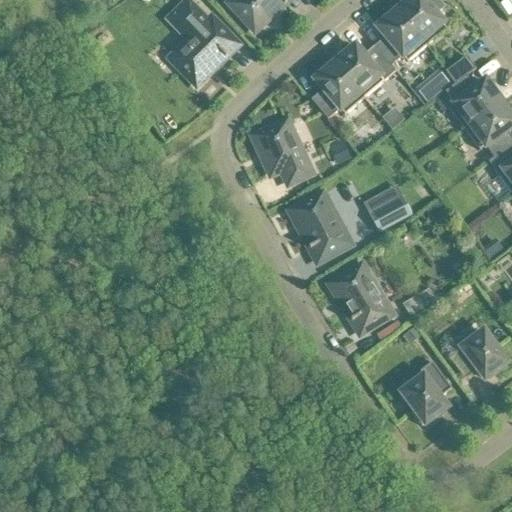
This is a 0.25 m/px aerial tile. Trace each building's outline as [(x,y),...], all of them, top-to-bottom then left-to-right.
[(210,80),(217,73),(215,71),(238,48),(189,0),(186,0),(163,23),(183,43),(173,54),(176,56),(170,62),(196,89),(208,78),(210,80)] [(292,0),(236,0),(229,7),(254,35),(267,23),(269,26),(275,20),(273,17),(292,0)] [(421,0),(420,1),(419,0),(414,0),(397,14),(426,49),(446,32),(434,18),(443,11),(433,0),(421,0)] [(511,0),(507,0),(497,7),(505,19),(511,14),(511,0)] [(407,66),(426,49),(397,14),(378,31),(385,40),(374,50),(391,70),(402,60),(407,66)] [(395,75),(391,70),(374,50),(362,60),(355,51),(335,67),(364,102),(395,75)] [(454,88),(466,80),(475,72),(466,60),(445,75),(454,88)] [(344,118),(364,102),(335,67),(328,73),(326,71),(315,80),(317,82),(315,84),(323,93),(311,103),(327,123),(339,113),(344,118)] [(464,133),(500,106),(485,85),(475,92),(466,80),(454,88),(445,95),(454,108),(448,112),(464,133)] [(488,166),(511,147),(511,141),(506,134),(511,129),(511,121),(500,106),(464,133),(479,154),(485,149),(494,161),(488,165),(488,166)] [(311,177),(287,125),(252,141),(259,156),(257,157),(260,165),(263,164),(270,179),(281,174),(288,188),(311,177)] [(511,197),(511,147),(488,166),(511,197)] [(350,248),(323,197),(289,215),(297,230),(295,231),(299,239),(302,238),(317,266),(350,248)] [(400,201),(365,219),(375,237),(409,219),(400,201)] [(493,244),(480,254),(490,267),(503,258),(493,244)] [(392,318),(362,269),(329,288),(338,303),(335,304),(340,312),(343,310),(359,338),(392,318)] [(436,304),(428,292),(402,307),(409,320),(436,304)] [(495,352),(483,336),(449,361),(465,382),(477,373),(484,382),(492,376),(494,379),(505,371),(503,368),(509,364),(498,349),(495,352)] [(429,428),(439,420),(438,417),(446,411),(438,402),(451,392),(431,366),(418,376),(422,382),(402,397),(413,412),(410,415),(421,429),(427,425),(429,428)]
